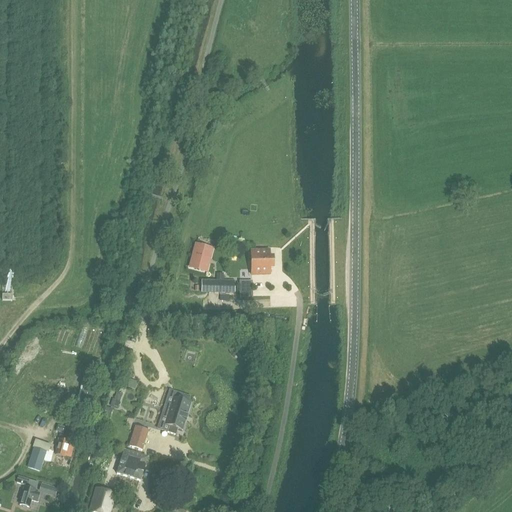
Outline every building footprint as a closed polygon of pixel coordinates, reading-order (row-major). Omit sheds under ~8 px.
[(206,272),(211,250),(196,246),(190,268),(206,272)] [(269,268),(273,268),(272,257),(269,257),(269,250),(250,251),(251,275),(269,274),(269,268)] [(234,281),(201,281),(201,292),(234,292),(234,281)] [(251,282),(239,282),(240,298),(252,298),(251,282)] [(34,373),(25,384),(32,389),(30,392),(36,396),(38,394),(44,399),(53,388),(34,373)] [(85,403),(89,404),(90,405),(94,391),(92,390),(88,389),(85,403)] [(185,421),(186,422),(186,421),(185,421),(186,417),(187,418),(187,417),(186,416),(190,404),(189,404),(173,399),(165,425),(169,427),(167,433),(175,436),(176,436),(178,429),(182,431),(185,421)] [(112,408),(108,407),(106,407),(102,422),(104,423),(108,424),(112,408)] [(67,419),(65,426),(76,430),(79,423),(67,419)] [(157,425),(141,420),(139,428),(135,427),(129,447),(141,451),(147,433),(153,435),(157,425)] [(55,455),(64,457),(64,456),(70,458),(75,440),(60,436),(55,455)] [(139,482),(147,459),(123,451),(116,474),(139,482)] [(27,487),(26,489),(24,488),(21,498),(22,498),(20,505),(22,506),(23,507),(26,508),(27,507),(29,508),(31,501),(36,502),(39,493),(35,492),(38,483),(18,477),(16,483),(27,487)] [(109,511),(115,495),(96,489),(88,511),(109,511)]
